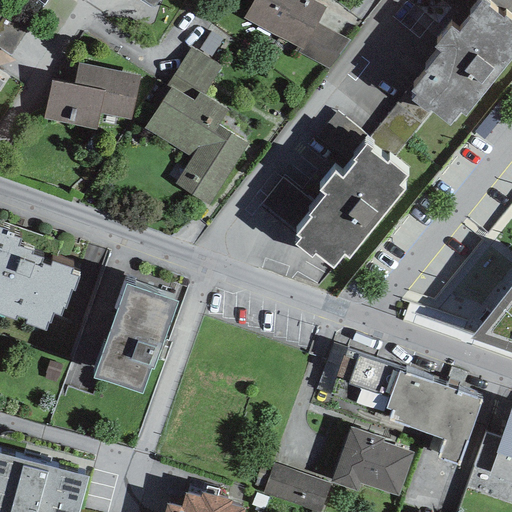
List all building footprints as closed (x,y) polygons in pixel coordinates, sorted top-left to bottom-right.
[(252,0),(253,0),(243,16),(298,46),(294,50),(328,69),(349,40),(318,22),(326,7),(313,0),(252,0)] [(489,4),(484,0),(480,0),(469,15),(470,16),(458,31),(450,25),(434,45),(440,50),(425,69),(426,70),(410,90),(415,94),(411,99),(428,112),(430,109),(449,124),(460,111),(465,115),(511,57),(511,19),(505,14),(503,17),(489,5),(489,4)] [(144,127),(191,157),(174,183),(209,205),(248,144),(218,124),(227,110),(204,95),(222,67),(191,47),(165,87),(168,89),(144,127)] [(73,84),(51,79),(43,119),(96,129),(99,114),(130,119),(139,74),(77,62),(73,84)] [(316,260),(330,245),(387,183),(384,177),(390,170),(347,134),(323,163),(317,159),(298,181),(306,187),(290,206),(275,225),(283,232),(278,237),(295,252),(300,246),(316,260)] [(0,314),(17,320),(18,316),(26,319),(24,324),(45,331),(48,323),(50,324),(54,314),(60,316),(63,308),(65,308),(71,290),(73,291),(79,275),(71,272),(73,267),(52,259),(50,264),(41,261),(42,257),(32,253),(33,250),(18,245),(21,238),(9,234),(10,230),(0,226),(0,314)] [(110,253),(103,275),(117,280),(124,258),(110,253)] [(154,369),(177,300),(127,282),(94,376),(142,392),(151,368),(154,369)] [(511,284),(470,337),(511,351),(511,284)] [(459,464),(481,399),(398,371),(399,370),(346,348),(335,375),(337,376),(330,395),(390,416),(388,420),(444,439),(438,457),(459,464)] [(511,405),(501,438),(484,433),(473,465),(489,470),(488,474),(511,482),(511,405)] [(350,426),(331,482),(358,491),(360,484),(399,496),(413,452),(384,443),(386,438),(350,426)] [(124,451),(104,445),(102,450),(97,448),(91,470),(116,478),(124,451)] [(0,449),(0,511),(78,511),(89,475),(0,449)] [(330,478),(271,459),(260,492),(319,510),(330,478)] [(200,496),(185,492),(181,506),(166,502),(162,511),(243,511),(244,509),(230,505),(232,499),(201,491),(200,496)]
